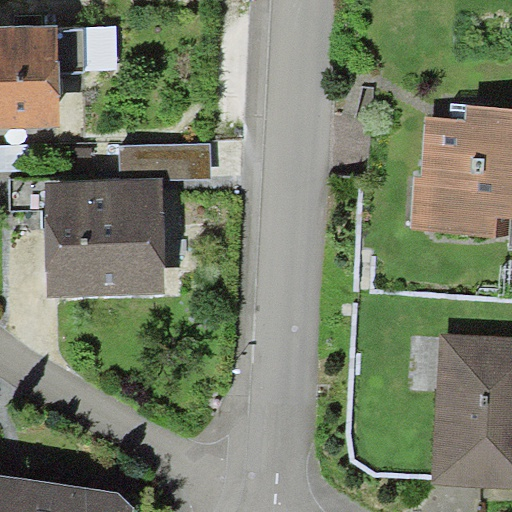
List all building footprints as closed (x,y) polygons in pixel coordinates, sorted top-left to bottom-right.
[(49,73),(79,72),(79,28),(0,29),(0,119),(21,119),(20,115),(50,114),(49,73)] [(448,106),(447,111),(446,129),(429,127),(424,186),(437,187),(434,224),(499,228),(501,208),(511,208),(511,116),(479,114),(480,109),(448,106)] [(5,180),(5,212),(50,211),(51,283),(149,281),(147,180),(130,181),(131,195),(120,195),(119,181),(77,181),(77,179),(5,180)] [(433,477),(511,480),(511,344),(440,340),(433,477)] [(0,511),(120,511),(121,509),(110,497),(0,480),(0,511)]
